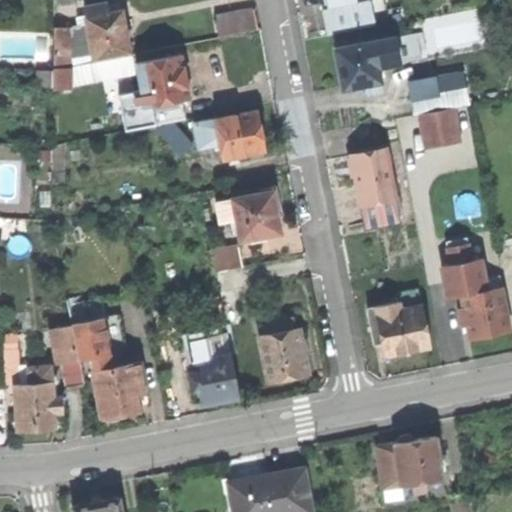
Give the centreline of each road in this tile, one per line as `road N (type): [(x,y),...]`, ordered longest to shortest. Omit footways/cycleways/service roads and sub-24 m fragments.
road 1 (residential): [(274,0),(355,408)]
road 2 (residential): [(35,470),(355,408)]
road 3 (residential): [(355,408),(511,377)]
